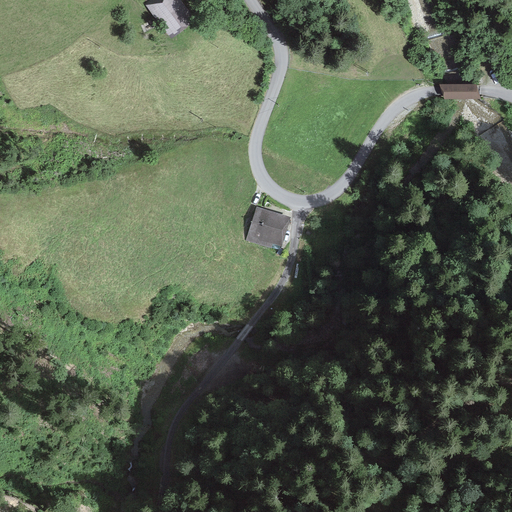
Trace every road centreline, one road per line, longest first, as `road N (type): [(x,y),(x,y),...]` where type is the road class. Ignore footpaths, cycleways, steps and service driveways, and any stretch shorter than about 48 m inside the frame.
road 1 (unclassified): [(251,0),(282,55),(256,139),(257,166),(271,189),(298,201),(322,198),(345,182),(379,127),(415,94),(511,96)]
road 2 (track): [(298,201),(295,268),(274,309),(253,315),(243,332),(263,362),(190,400),(173,423),(157,511)]
